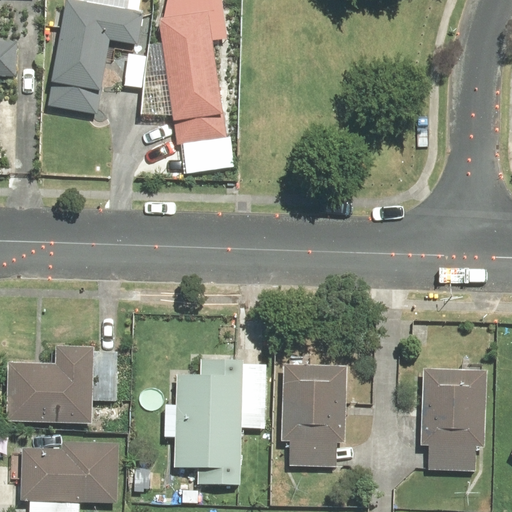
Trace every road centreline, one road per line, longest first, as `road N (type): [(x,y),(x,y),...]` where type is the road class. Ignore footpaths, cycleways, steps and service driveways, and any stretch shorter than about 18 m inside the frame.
road 1 (residential): [(0,240),(470,256)]
road 2 (residential): [(470,256),(479,48),(494,0)]
